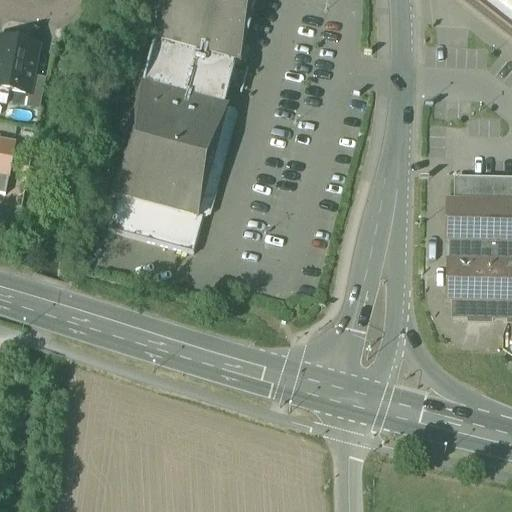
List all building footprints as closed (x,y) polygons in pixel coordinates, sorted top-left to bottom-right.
[(165,0),(111,199),(118,200),(197,222),(198,220),(209,177),(210,177),(216,156),(215,156),(227,112),(227,113),(228,110),(224,109),(235,66),(240,67),(246,43),(257,0),(165,0)] [(511,0),(462,0),(511,38),(511,0)] [(0,92),(9,94),(29,98),(29,97),(32,78),(38,49),(0,41),(0,92)] [(32,78),(29,97),(41,99),(45,81),(32,78)] [(9,94),(0,92),(0,104),(7,106),(9,94)] [(41,99),(29,97),(29,98),(26,110),(39,112),(41,99)] [(0,148),(0,195),(3,196),(11,150),(0,148)] [(511,182),(460,182),(454,182),(452,182),(451,201),(443,200),(442,302),(450,302),(449,320),(464,320),(464,327),(488,327),(488,322),(503,322),(503,326),(511,326),(511,182)] [(197,222),(118,200),(108,234),(193,258),(203,221),(198,220),(197,222)]
